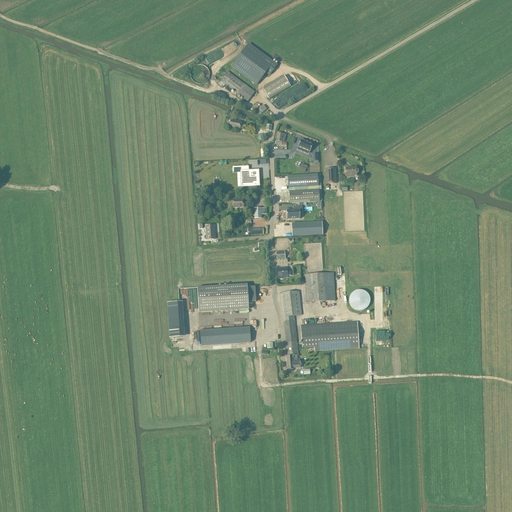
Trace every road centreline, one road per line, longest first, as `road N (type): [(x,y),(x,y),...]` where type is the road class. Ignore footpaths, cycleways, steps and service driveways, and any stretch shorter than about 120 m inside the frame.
road 1 (unclassified): [(273,290),(269,143),(280,115),(475,0)]
road 2 (track): [(511,383),(442,375),(265,387),(258,348)]
